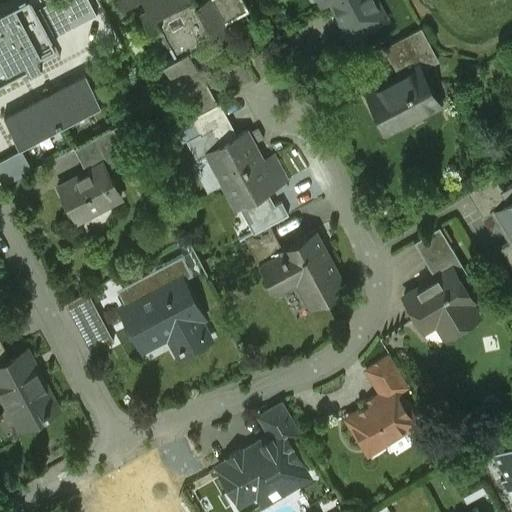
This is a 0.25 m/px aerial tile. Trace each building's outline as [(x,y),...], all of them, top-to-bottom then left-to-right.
[(30,0),(21,0),(0,11),(0,61),(6,72),(23,62),(29,73),(42,65),(37,55),(55,45),(51,38),(36,9),(30,0)] [(74,26),(59,0),(53,0),(36,9),(51,38),(74,26)] [(141,0),(145,7),(140,10),(150,28),(158,23),(163,31),(161,36),(165,42),(169,43),(174,54),(167,57),(175,72),(170,75),(178,91),(204,77),(188,49),(228,27),(224,20),(247,7),(243,0),(141,0)] [(318,0),(322,6),(330,2),(350,39),(388,19),(377,0),(318,0)] [(421,27),(388,44),(396,59),(403,72),(368,91),(389,130),(410,119),(405,110),(416,104),(418,107),(434,99),(426,83),(428,82),(421,68),(438,59),(421,27)] [(86,74),(45,95),(60,123),(101,102),(86,74)] [(204,77),(178,91),(193,117),(218,103),(204,77)] [(45,95),(4,117),(19,145),(60,123),(45,95)] [(262,160),(246,130),(237,134),(220,102),(218,103),(193,117),(210,149),(207,151),(236,207),(240,205),(254,232),(269,225),(288,214),(281,201),(270,207),(262,193),(286,180),(272,155),(262,160)] [(113,127),(74,148),(86,171),(103,162),(103,163),(126,152),(113,127)] [(0,170),(6,182),(35,167),(24,147),(0,159),(0,170)] [(86,171),(58,186),(76,220),(121,196),(103,163),(103,162),(86,171)] [(493,175),(467,190),(483,217),(494,211),(486,199),(502,189),(493,175)] [(511,183),(502,189),(486,199),(494,211),(511,240),(501,246),(511,264),(511,183)] [(343,286),(315,233),(283,250),(269,225),(254,232),(244,238),(260,266),(264,264),(275,283),(293,273),(306,297),(322,288),(326,296),(343,286)] [(439,226),(413,241),(429,268),(455,252),(439,226)] [(187,237),(151,256),(163,279),(199,260),(187,237)] [(455,252),(429,268),(434,275),(403,294),(421,324),(435,315),(445,319),(452,330),(479,314),(470,300),(472,299),(462,282),(470,277),(455,252)] [(179,278),(124,308),(143,342),(158,334),(159,337),(168,332),(173,333),(179,342),(175,344),(178,349),(183,346),(182,345),(204,333),(196,317),(199,315),(179,278)] [(90,289),(67,301),(93,349),(116,336),(90,289)] [(26,350),(10,358),(0,338),(0,389),(10,409),(27,400),(35,415),(43,410),(44,412),(56,406),(26,350)] [(388,354),(365,368),(384,398),(394,391),(395,392),(407,385),(388,354)] [(379,400),(377,402),(377,403),(371,407),(370,405),(367,404),(347,417),(366,446),(382,437),(384,440),(389,437),(390,439),(404,431),(402,429),(415,421),(404,404),(403,405),(395,392),(394,391),(384,398),(379,401),(379,400)] [(281,401),(258,414),(270,435),(280,429),(286,440),(299,432),(281,401)] [(270,435),(260,441),(259,444),(245,453),(241,452),(240,449),(229,456),(230,458),(219,465),(239,500),(257,489),(259,492),(270,495),(281,489),(284,478),(284,477),(298,469),(300,463),(286,440),(280,429),(270,435)] [(511,438),(490,451),(491,452),(492,452),(505,475),(500,478),(501,479),(502,479),(511,496),(511,438)] [(156,459),(138,470),(139,471),(105,491),(116,511),(170,511),(183,505),(174,490),(185,483),(186,485),(197,478),(195,475),(189,478),(178,460),(162,470),(156,459)]
